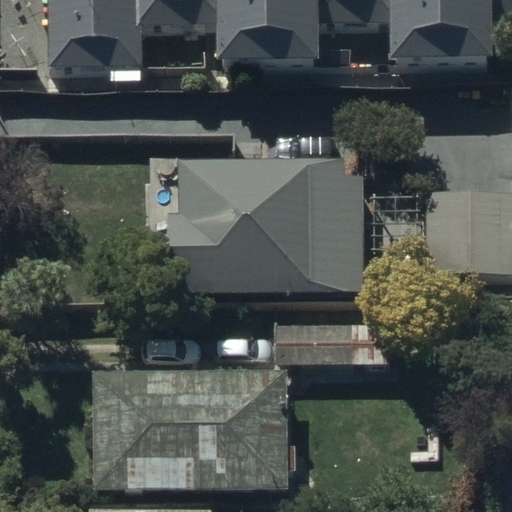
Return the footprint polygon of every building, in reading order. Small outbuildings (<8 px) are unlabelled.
[(511,0),(52,0),(54,90),(147,89),(146,50),(227,49),(227,99),(325,98),(325,49),(401,48),(401,97),(500,96),(499,43),(511,43),(511,0)] [(351,185),(187,189),(188,245),(177,245),(179,323),(372,318),(369,200),(352,201),(351,185)] [(511,206),(432,209),(434,293),(511,290),(511,206)] [(511,307),(490,307),(490,382),(511,382),(511,307)] [(392,341),(279,342),(279,385),(393,384),(392,341)] [(292,400),(102,402),(103,511),(291,511),(292,494),(300,494),(300,469),(293,469),(292,400)]
